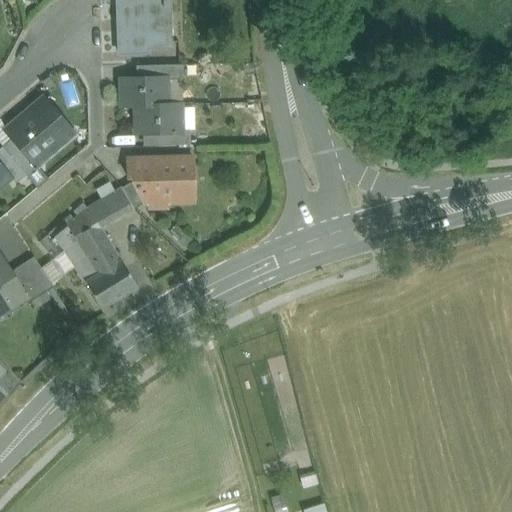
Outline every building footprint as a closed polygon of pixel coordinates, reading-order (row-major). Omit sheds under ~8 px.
[(120,0),(116,0),(117,52),(146,51),(145,43),(164,43),(163,7),(165,7),(164,0),(120,0)] [(177,64),(149,65),(149,77),(166,76),(166,78),(178,78),(177,64)] [(149,77),(118,78),(119,106),(132,106),(133,105),(166,104),(166,103),(166,78),(166,76),(149,77)] [(69,128),(43,98),(15,122),(21,130),(12,137),(32,160),(69,128)] [(166,104),(133,105),(132,106),(133,133),(156,133),(181,132),(181,131),(180,103),(166,103),(166,104)] [(0,145),(1,147),(12,137),(0,122),(0,145)] [(181,132),(156,133),(156,145),(185,144),(185,131),(181,131),(181,132)] [(32,160),(12,137),(1,147),(20,170),(32,160)] [(20,170),(1,147),(0,148),(0,166),(12,180),(22,172),(20,170)] [(169,156),(169,159),(159,159),(159,157),(143,157),(143,159),(126,160),(126,177),(131,177),(130,181),(131,181),(142,203),(165,202),(164,196),(170,196),(191,182),(191,156),(169,156)] [(0,190),(12,180),(0,166),(0,190)] [(130,181),(120,187),(132,209),(142,203),(131,181),(130,181)] [(120,187),(85,207),(51,236),(62,250),(51,258),(62,273),(74,266),(83,281),(118,259),(119,260),(119,259),(99,227),(132,209),(120,187)] [(51,236),(48,232),(37,241),(51,258),(62,250),(51,236)] [(52,286),(32,256),(7,272),(22,295),(21,295),(26,303),(52,286)] [(0,259),(0,308),(21,295),(22,295),(7,272),(0,259)] [(118,259),(83,281),(100,308),(135,286),(119,260),(118,259)] [(309,489),(300,492),(303,504),(313,501),(309,489)] [(298,511),(292,494),(272,501),(275,511),(281,511),(282,511),(298,511)] [(325,511),(323,502),(308,505),(309,511),(325,511)]
